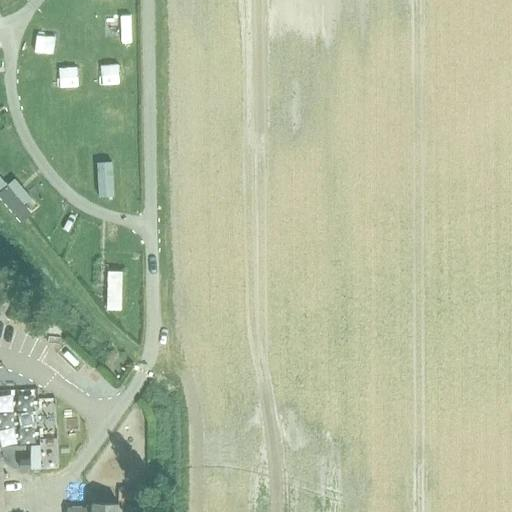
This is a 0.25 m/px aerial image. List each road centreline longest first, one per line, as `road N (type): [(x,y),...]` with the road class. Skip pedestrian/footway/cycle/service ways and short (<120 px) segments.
road 1 (unclassified): [(149,0),(146,370)]
road 2 (residential): [(111,422),(39,373),(0,359)]
